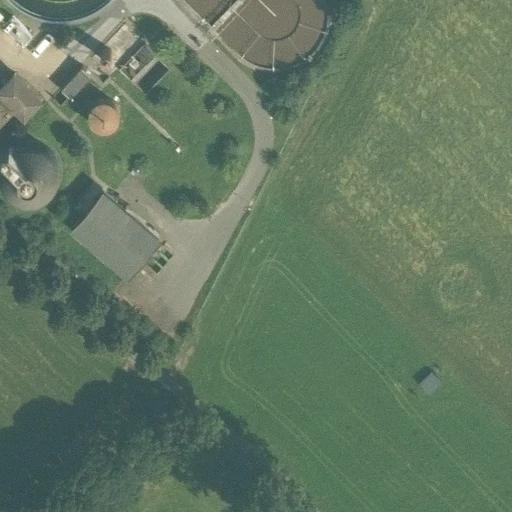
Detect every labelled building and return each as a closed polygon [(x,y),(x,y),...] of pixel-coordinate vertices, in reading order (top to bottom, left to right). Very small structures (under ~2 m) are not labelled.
[(13,16),(3,25),(22,44),(32,34),(13,16)] [(91,75),(82,67),(63,88),(72,96),(91,75)] [(43,98),(16,71),(0,88),(27,114),(43,98)] [(0,120),(15,106),(25,116),(27,114),(0,88),(0,120)] [(119,105),(111,98),(106,97),(102,97),(93,103),(90,110),(91,118),(95,125),(102,128),(111,128),(117,124),(121,114),(119,105)] [(43,139),(27,137),(17,141),(8,148),(2,159),(1,175),(5,185),(16,195),(29,199),(44,197),(55,188),(61,180),(62,172),(62,162),(60,155),(53,146),(43,139)] [(96,181),(76,204),(86,213),(106,189),(96,181)] [(161,236),(106,189),(86,213),(75,225),(130,272),(161,236)] [(431,373),(422,383),(428,389),(437,379),(431,373)]
